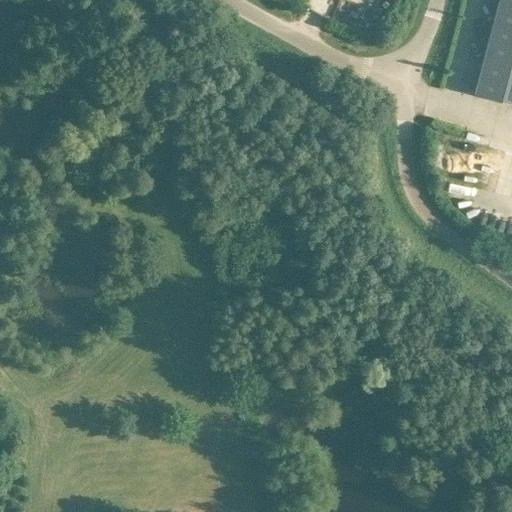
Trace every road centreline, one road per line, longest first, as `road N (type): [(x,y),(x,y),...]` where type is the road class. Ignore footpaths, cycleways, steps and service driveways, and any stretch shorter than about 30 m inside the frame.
road 1 (unclassified): [(511,279),(413,198),(405,176),(403,81)]
road 2 (unclassified): [(403,81),(357,69),(231,0)]
